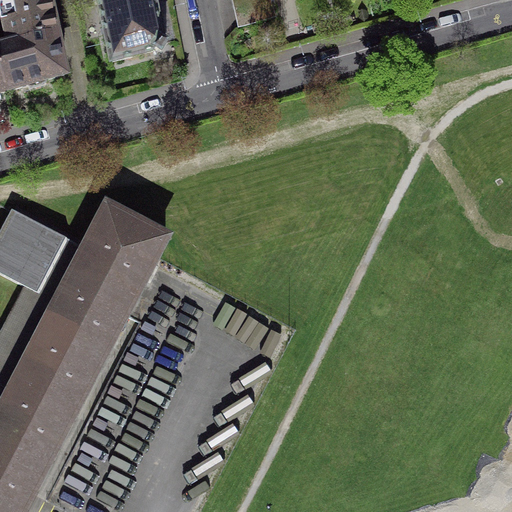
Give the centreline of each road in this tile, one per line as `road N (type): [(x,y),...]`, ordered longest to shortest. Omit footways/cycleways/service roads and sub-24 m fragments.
road 1 (residential): [(511,11),(223,92)]
road 2 (residential): [(223,92),(0,155)]
